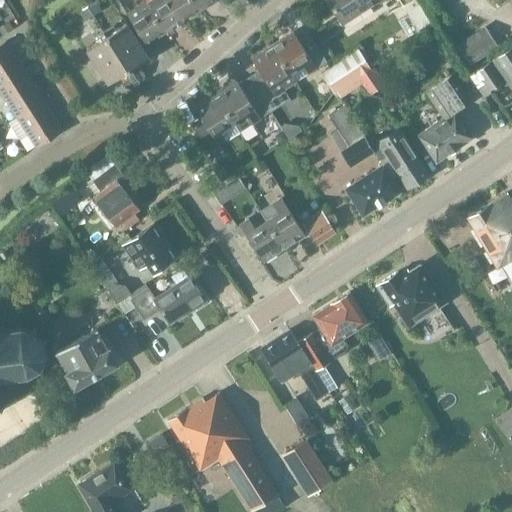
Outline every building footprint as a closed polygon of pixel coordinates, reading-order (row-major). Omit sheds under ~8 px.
[(167,0),(147,0),(144,2),(160,26),(165,35),(173,29),(172,26),(180,21),(167,0)] [(167,0),(180,21),(191,14),(193,17),(201,11),(193,0),(167,0)] [(193,0),(201,11),(208,7),(206,4),(212,0),(193,0)] [(329,0),(344,23),(380,0),(381,1),(383,0),(329,0)] [(93,14),(100,9),(95,1),(88,6),(93,14)] [(144,2),(127,14),(146,43),(156,37),(158,39),(160,38),(165,35),(160,26),(144,2)] [(418,3),(391,16),(400,36),(427,24),(418,3)] [(85,19),(93,14),(88,6),(80,11),(85,19)] [(127,24),(107,36),(126,67),(130,64),(132,68),(149,58),(127,24)] [(458,43),(472,65),(499,47),(485,25),(458,43)] [(301,43),(293,32),(273,45),(290,71),(302,63),(308,72),(316,67),(325,61),(311,36),(301,43)] [(107,36),(87,49),(109,83),(125,73),(123,69),(126,67),(107,36)] [(5,39),(0,42),(0,84),(24,69),(5,39)] [(259,67),(247,75),(271,111),(291,98),(278,79),(290,71),(273,45),(253,58),(259,67)] [(511,47),(494,60),(501,71),(511,87),(511,47)] [(359,49),(322,73),(336,95),(338,93),(359,79),(363,84),(369,93),(383,83),(374,69),(373,70),(359,49)] [(496,74),(501,71),(494,60),(468,77),(483,99),(492,93),(490,90),(502,82),(496,74)] [(24,69),(0,84),(0,87),(17,115),(43,99),(24,69)] [(142,70),(134,75),(140,83),(145,79),(146,75),(142,70)] [(225,90),(216,95),(234,123),(240,132),(271,111),(247,75),(236,83),(234,80),(230,79),(224,84),(223,87),(225,90)] [(419,135),(437,161),(474,136),(456,110),(470,100),(453,75),(427,93),(444,118),(419,135)] [(130,78),(123,83),(126,88),(130,89),(135,85),(130,78)] [(234,123),(216,95),(196,109),(202,119),(192,126),(215,162),(226,154),(220,145),(229,140),(223,131),(234,123)] [(17,115),(36,145),(62,128),(43,99),(17,115)] [(352,165),(375,150),(346,105),(330,115),(338,129),(331,133),(352,165)] [(379,142),(408,188),(430,174),(400,128),(379,142)] [(200,195),(223,182),(194,130),(171,143),(200,195)] [(103,190),(95,196),(117,226),(140,209),(118,179),(124,175),(116,164),(95,180),(103,190)] [(363,215),(401,190),(384,164),(371,173),(366,165),(358,171),(362,178),(346,188),(363,215)] [(239,178),(215,193),(222,204),(246,189),(239,178)] [(507,192),(468,217),(497,267),(511,258),(511,197),(511,198),(507,192)] [(278,211),(266,219),(285,248),(305,235),(281,198),(273,203),(278,211)] [(193,199),(183,205),(201,237),(211,232),(193,199)] [(317,244),(336,232),(322,210),(303,223),(317,244)] [(265,261),(285,248),(266,219),(253,227),(248,219),(241,224),(265,261)] [(125,244),(141,268),(148,263),(154,272),(178,256),(156,223),(125,244)] [(101,257),(91,264),(95,270),(105,263),(101,257)] [(397,272),(377,285),(390,306),(394,303),(409,326),(446,301),(421,264),(410,271),(408,269),(399,275),(397,272)] [(118,302),(130,321),(141,314),(145,319),(161,308),(168,320),(185,309),(187,311),(207,298),(191,274),(156,297),(148,284),(132,295),(131,293),(118,302)] [(131,293),(125,284),(113,282),(106,286),(117,303),(118,302),(131,293)] [(312,332),(298,341),(298,342),(311,363),(316,370),(323,366),(346,352),(347,344),(344,337),(369,322),(350,292),(313,315),(321,328),(313,334),(312,332)] [(499,382),(481,354),(472,359),(446,318),(422,333),(467,402),(499,382)] [(0,410),(0,411),(2,409),(0,407),(0,395),(1,395),(1,393),(0,393),(0,381),(10,379),(11,384),(13,383),(12,379),(25,377),(25,381),(27,380),(26,376),(39,371),(41,374),(44,372),(41,369),(46,359),(50,360),(50,357),(46,357),(44,343),(48,343),(47,341),(42,342),(36,334),(39,330),(36,329),(34,333),(21,330),(21,326),(19,327),(19,330),(6,332),(5,328),(2,328),(3,333),(0,332),(0,410)] [(107,346),(97,328),(57,351),(68,370),(66,371),(75,387),(119,362),(109,345),(107,346)] [(290,329),(261,347),(282,381),(298,371),(311,363),(298,342),(298,341),(290,329)] [(321,378),(308,386),(316,400),(330,392),(321,378)] [(201,469),(220,457),(253,509),(279,492),(246,440),(250,438),(220,391),(205,400),(203,397),(169,419),(201,469)] [(286,404),(298,423),(309,416),(297,397),(286,404)] [(162,433),(149,442),(155,451),(168,443),(162,433)] [(318,456),(293,472),(308,496),(333,480),(318,456)] [(119,511),(113,501),(133,488),(117,461),(79,484),(95,511),(119,511)] [(278,496),(257,507),(259,511),(265,511),(282,504),(278,496)]
